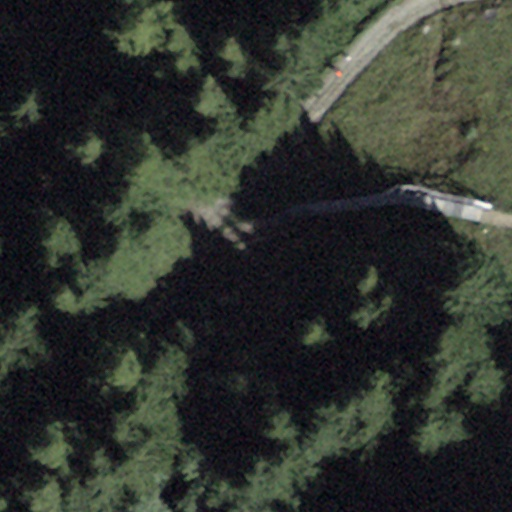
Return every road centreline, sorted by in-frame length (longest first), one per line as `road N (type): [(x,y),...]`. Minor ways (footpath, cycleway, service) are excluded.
road 1 (track): [(171,241),(410,13),(438,0)]
road 2 (track): [(0,406),(171,241)]
